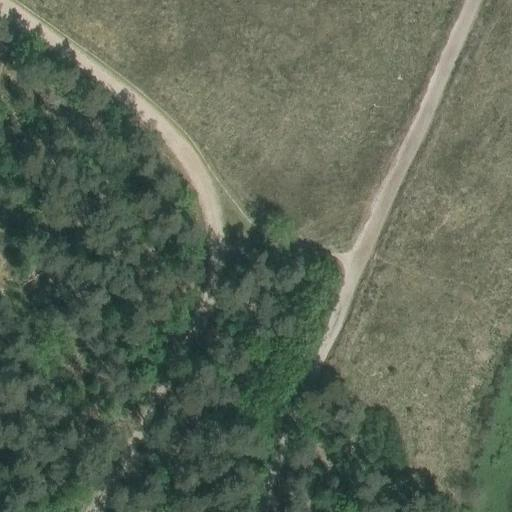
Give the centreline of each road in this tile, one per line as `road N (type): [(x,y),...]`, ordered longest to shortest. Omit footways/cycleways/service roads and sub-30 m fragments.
road 1 (track): [(255,511),(372,212),(472,0)]
road 2 (unknown): [(85,511),(161,362),(214,279),(224,228),(187,169)]
road 3 (unknown): [(187,169),(0,4)]
road 4 (track): [(224,228),(237,223),(337,260),(353,258)]
